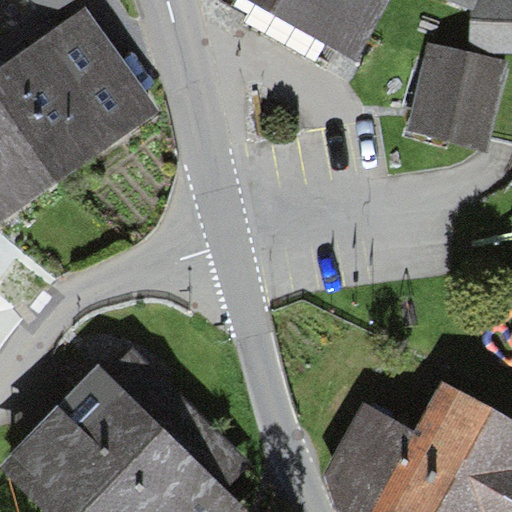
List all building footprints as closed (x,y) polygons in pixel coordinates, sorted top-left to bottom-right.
[(239,0),(355,59),(384,0),(239,0)] [(427,0),(466,14),(471,0),(427,0)] [(511,0),(505,0),(506,2),(476,1),(475,52),(511,53),(511,0)] [(0,79),(0,97),(59,172),(147,108),(108,52),(99,58),(76,26),(57,40),(47,27),(23,45),(33,56),(0,79)] [(405,136),(486,155),(507,66),(427,46),(405,136)] [(0,213),(59,172),(0,97),(0,213)] [(95,380),(19,457),(74,511),(84,511),(120,476),(157,439),(186,410),(134,359),(104,389),(95,380)] [(365,413),(331,472),(345,480),(336,495),(366,511),(511,511),(511,434),(445,396),(418,443),(365,413)] [(232,511),(207,487),(235,460),(186,410),(157,439),(120,476),(84,511),(232,511)]
